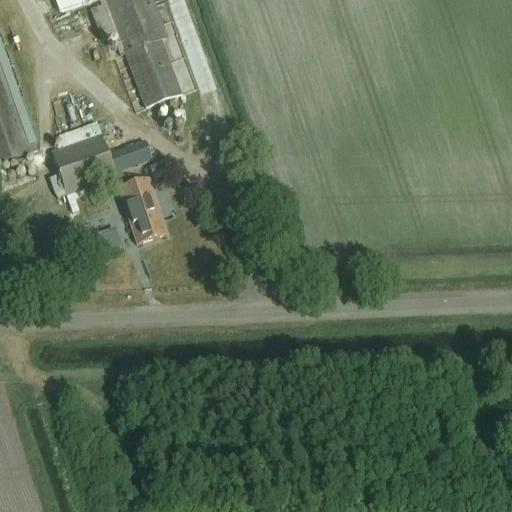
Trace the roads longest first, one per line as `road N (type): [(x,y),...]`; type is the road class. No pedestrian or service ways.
road 1 (residential): [(0,321),(511,304)]
road 2 (track): [(2,321),(18,370),(112,415),(135,450),(156,511)]
